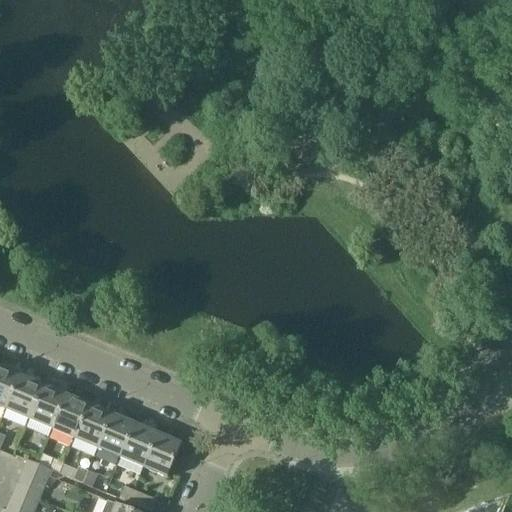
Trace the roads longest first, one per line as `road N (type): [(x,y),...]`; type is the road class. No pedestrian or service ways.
road 1 (residential): [(488,381),(416,435),(379,450),(291,446),(228,423)]
road 2 (residential): [(228,423),(0,326)]
